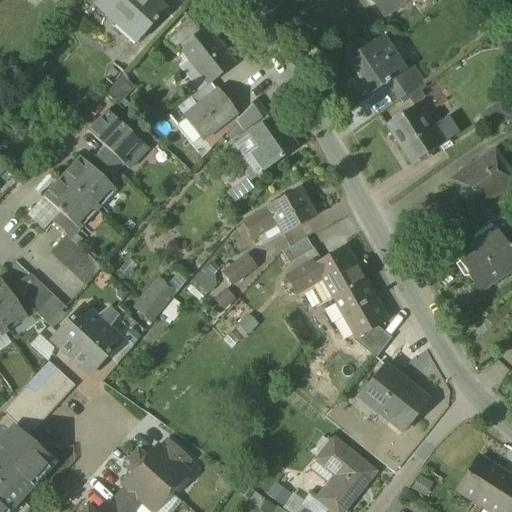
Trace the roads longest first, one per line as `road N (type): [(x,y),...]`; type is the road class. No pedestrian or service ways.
road 1 (unclassified): [(470,394),(245,9)]
road 2 (unclassified): [(379,511),(470,394)]
